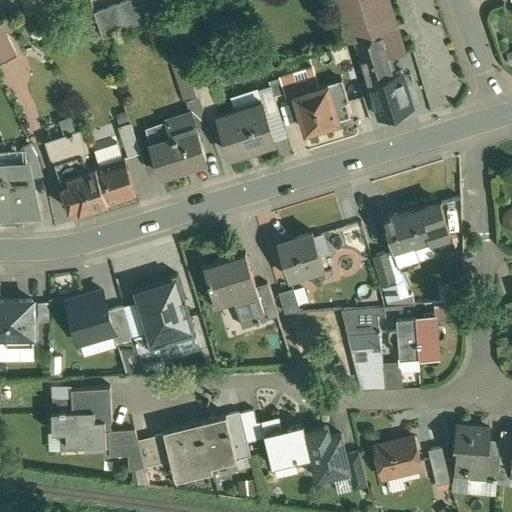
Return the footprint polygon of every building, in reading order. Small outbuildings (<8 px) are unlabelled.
[(149,0),(126,0),(98,9),(107,34),(156,18),(149,0)] [(389,0),(333,0),(337,11),(336,11),(337,14),(338,14),(344,34),(344,36),(345,36),(347,41),(356,38),(369,80),(394,72),(390,57),(406,52),(389,0)] [(2,24),(0,25),(0,63),(18,55),(2,24)] [(369,80),(380,115),(412,105),(401,70),(394,72),(369,80)] [(220,111),(208,75),(194,79),(199,95),(208,122),(219,118),(218,113),(220,112),(220,111)] [(343,77),(320,85),(318,79),(294,87),(295,92),(306,130),(340,119),(340,117),(351,113),(346,100),(350,99),(343,77)] [(262,98),(220,111),(220,112),(218,113),(219,118),(231,153),(275,138),(259,88),(258,88),(262,98)] [(199,95),(187,99),(191,112),(192,111),(196,125),(208,122),(199,95)] [(191,112),(166,120),(167,121),(171,119),(176,135),(151,143),(162,174),(188,165),(188,164),(195,162),(195,163),(207,159),(196,125),(192,111),(191,112)] [(141,152),(131,122),(119,126),(129,156),(141,152)] [(88,151),(80,128),(45,140),(51,158),(53,158),(60,179),(69,176),(71,182),(62,185),(70,209),(79,206),(80,211),(108,202),(96,166),(89,168),(84,153),(88,151)] [(125,156),(96,166),(108,202),(137,193),(125,156)] [(9,165),(10,165),(10,162),(0,162),(0,212),(11,212),(12,212),(9,165)] [(39,213),(29,163),(10,165),(9,165),(12,212),(11,212),(12,215),(39,213)] [(422,206),(401,212),(400,210),(385,215),(400,262),(419,257),(414,242),(430,237),(431,240),(452,234),(441,201),(422,207),(422,206)] [(313,230),(279,241),(290,277),(324,266),(313,230)] [(387,250),(375,254),(383,282),(395,278),(387,250)] [(246,251),(204,264),(215,299),(233,293),(243,325),(267,318),(264,309),(257,285),(246,251)] [(182,268),(124,284),(141,349),(200,333),(182,268)] [(276,306),(268,281),(257,285),(264,309),(276,306)] [(301,309),(295,287),(280,290),(286,313),(301,309)] [(103,289),(69,299),(81,341),(113,332),(115,331),(109,309),(103,289)] [(33,299),(0,299),(0,339),(7,339),(7,346),(34,345),(33,299)] [(133,332),(125,304),(109,309),(115,331),(113,332),(117,344),(135,338),(133,332)] [(378,305),(365,306),(367,332),(380,331),(378,305)] [(365,306),(342,308),(349,333),(367,332),(365,306)] [(436,312),(416,314),(419,354),(439,352),(437,337),(442,336),(444,335),(446,333),(446,331),(446,329),(445,328),(444,326),(442,326),(441,325),(437,326),(436,312)] [(416,314),(397,315),(398,329),(394,329),(393,330),(391,332),(390,335),(391,336),(391,338),(393,339),(394,340),(395,340),(399,340),(400,355),(419,354),(416,314)] [(111,384),(72,386),(72,394),(53,395),(54,411),(60,411),(61,431),(66,430),(67,443),(85,442),(85,447),(109,446),(113,446),(112,429),(111,419),(113,419),(111,384)] [(261,437),(254,408),(241,411),(248,440),(261,437)] [(241,411),(240,410),(227,413),(237,458),(251,454),(248,440),(241,411)] [(227,413),(201,419),(212,464),(237,458),(227,413)] [(304,422),(283,427),(280,415),(272,416),(272,418),(264,420),(263,419),(262,419),(273,465),(274,465),(273,461),(295,456),(296,459),(312,456),(306,430),(304,422)] [(201,419),(164,428),(165,431),(171,459),(175,473),(212,464),(201,419)] [(491,427),(458,424),(456,445),(462,446),(460,464),(466,465),(465,475),(486,477),(490,438),(491,427)] [(331,434),(329,427),(329,426),(328,425),(326,425),(306,430),(312,456),(317,477),(335,473),(336,478),(351,475),(349,469),(351,469),(347,452),(342,432),(331,434)] [(135,428),(112,429),(113,446),(109,446),(110,455),(128,454),(128,453),(141,452),(135,428)] [(165,431),(138,438),(141,452),(144,465),(171,459),(165,431)] [(415,435),(375,445),(382,475),(423,465),(415,435)] [(501,439),(490,438),(486,477),(498,478),(498,470),(501,439)] [(511,461),(511,439),(501,439),(498,470),(511,471),(511,461)] [(443,445),(429,448),(437,483),(451,480),(443,445)] [(368,484),(360,449),(347,452),(351,469),(349,469),(351,475),(354,487),(368,484)] [(141,452),(128,453),(128,454),(129,469),(144,465),(141,452)]
